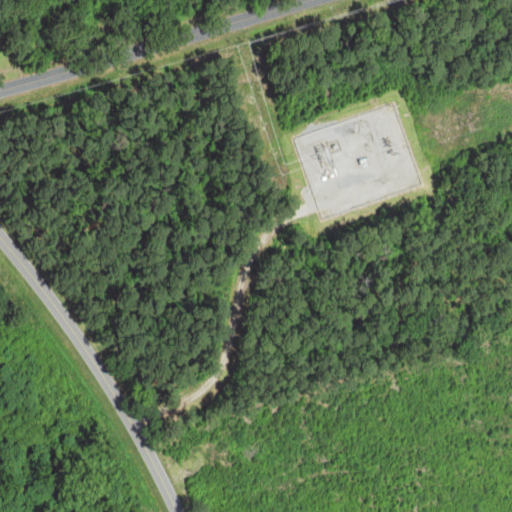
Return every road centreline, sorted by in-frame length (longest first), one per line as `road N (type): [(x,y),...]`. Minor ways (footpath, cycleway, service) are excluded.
road 1 (residential): [(177,511),(104,379),(0,235)]
road 2 (residential): [(0,91),(315,0)]
